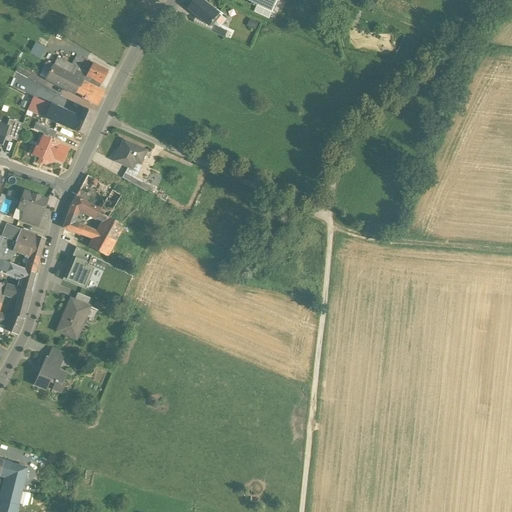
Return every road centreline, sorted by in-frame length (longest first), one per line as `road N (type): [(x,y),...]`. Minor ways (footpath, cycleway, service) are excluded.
road 1 (track): [(325,215),(326,278),(301,511)]
road 2 (track): [(507,0),(348,133),(325,215)]
road 3 (track): [(325,215),(101,119)]
road 4 (residential): [(71,187),(124,70),(175,0)]
road 5 (residential): [(0,381),(28,327),(71,187)]
road 6 (track): [(511,252),(366,238),(329,223)]
